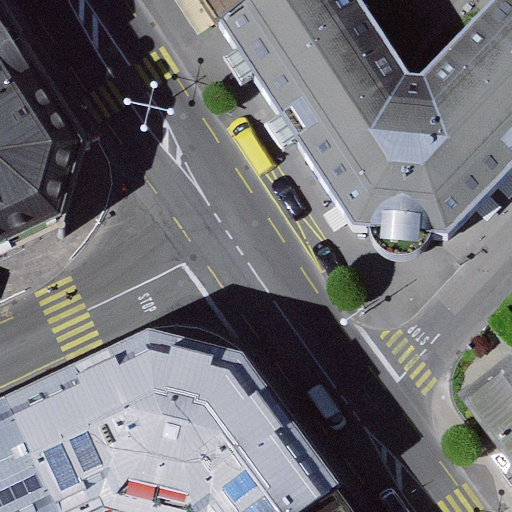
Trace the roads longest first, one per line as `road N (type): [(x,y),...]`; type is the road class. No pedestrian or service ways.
road 1 (secondary): [(72,0),(229,244)]
road 2 (residential): [(0,358),(229,244)]
road 3 (residential): [(511,244),(353,420)]
road 4 (secondary): [(229,244),(353,420)]
